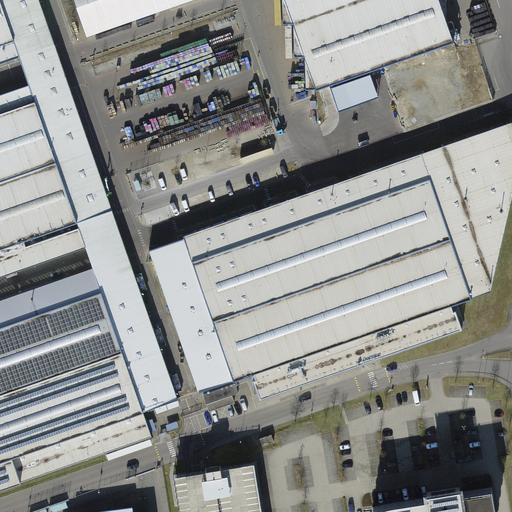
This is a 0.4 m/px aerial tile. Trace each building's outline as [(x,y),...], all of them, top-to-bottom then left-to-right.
[(144,411),(180,399),(40,0),(0,0),(0,489),(153,436),(144,411)] [(193,0),(75,0),(88,37),(193,0)] [(281,0),(312,90),(456,41),(440,0),(281,0)] [(511,201),(511,118),(150,248),(200,391),(252,374),(259,399),(465,329),(455,304),(491,292),(511,201)] [(239,393),(236,383),(204,395),(210,412),(236,402),(233,396),(239,393)] [(174,475),(179,511),(262,511),(254,462),(174,475)] [(429,498),(373,507),(374,511),(496,511),(492,488),(462,493),(460,485),(428,490),(429,498)]
